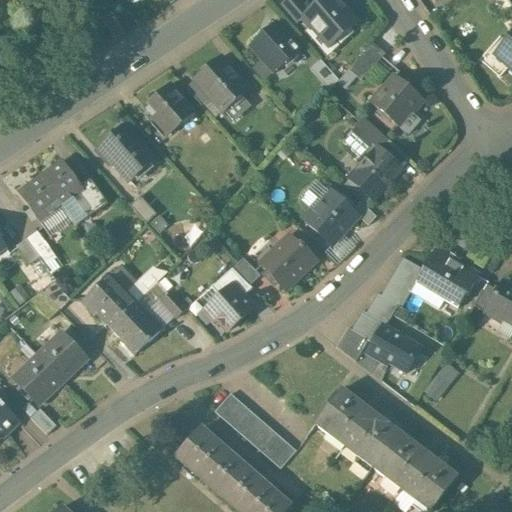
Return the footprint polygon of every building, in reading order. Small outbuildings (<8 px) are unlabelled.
[(308,14),(295,0),(290,0),(283,6),(299,23),(302,20),(302,19),(308,14)] [(357,24),(335,0),(323,0),(308,14),(302,19),(302,20),(312,31),(313,30),(330,48),(357,24)] [(299,53),(275,26),(251,47),(264,61),(267,59),(278,72),(299,53)] [(511,36),(499,52),(511,62),(507,66),(511,70),(511,36)] [(372,45),(348,71),(362,83),(385,56),(372,45)] [(251,90),(223,58),(196,82),(212,99),(233,124),(251,108),(242,98),(251,90)] [(339,82),(320,61),(310,71),(330,92),(339,82)] [(424,102),(397,79),(374,106),(397,126),(408,113),(412,117),(424,102)] [(212,99),(196,82),(187,90),(202,107),(212,99)] [(196,113),(171,85),(147,106),(156,116),(151,121),(167,139),(196,113)] [(388,141),(362,119),(350,133),(372,152),(376,148),(379,152),(388,141)] [(156,162),(126,128),(99,153),(130,185),(132,184),(129,181),(141,170),(143,173),(156,162)] [(372,152),(361,165),(362,166),(343,188),(361,203),(368,210),(401,171),(379,152),(376,148),(372,152)] [(83,193),(63,165),(41,181),(61,209),(83,193)] [(61,209),(41,181),(20,196),(39,224),(61,209)] [(334,194),(317,212),(314,209),(304,220),(332,247),(359,218),(360,217),(354,211),(334,194)] [(156,215),(140,196),(130,205),(146,224),(156,215)] [(368,210),(361,203),(354,211),(360,217),(359,218),(368,227),(377,218),(368,210)] [(48,250),(36,233),(26,240),(38,257),(48,250)] [(301,248),(290,238),(280,249),(282,251),(264,269),(287,293),(318,262),(302,247),(301,248)] [(38,257),(26,240),(16,247),(31,267),(40,260),(38,257)] [(478,278),(447,259),(449,256),(437,249),(418,282),(445,299),(446,303),(457,310),(465,297),(467,298),(473,287),(478,278)] [(40,260),(31,267),(41,282),(51,275),(40,260)] [(259,278),(243,261),(232,271),(249,288),(259,278)] [(154,268),(125,295),(135,306),(157,284),(168,273),(156,271),(154,268)] [(232,271),(211,289),(216,295),(216,301),(232,287),(242,299),(252,290),(249,288),(232,271)] [(488,284),(478,278),(473,287),(483,293),(487,287),(488,284)] [(125,295),(110,279),(82,305),(94,317),(96,314),(111,329),(135,306),(125,295)] [(70,301),(55,284),(44,295),(59,312),(70,301)] [(169,296),(157,284),(135,306),(162,333),(176,321),(160,304),(169,296)] [(511,289),(503,284),(497,293),(484,314),(501,324),(503,322),(511,327),(511,289)] [(242,299),(232,287),(216,301),(207,310),(228,333),(253,311),(242,299)] [(497,293),(487,287),(483,293),(474,308),(484,314),(497,293)] [(188,311),(172,294),(169,296),(160,304),(176,321),(188,311)] [(135,306),(111,329),(124,343),(121,345),(133,358),(134,358),(147,346),(148,347),(162,333),(135,306)] [(86,360),(51,323),(26,347),(37,358),(62,384),(86,360)] [(423,349),(382,325),(378,333),(371,344),(367,341),(361,352),(388,368),(406,379),(423,349)] [(133,358),(121,345),(114,352),(126,364),(133,358)] [(37,358),(13,381),(38,407),(62,384),(37,358)] [(437,403),(460,374),(447,364),(424,393),(437,403)] [(0,405),(9,398),(0,388),(0,405)] [(373,472),(400,435),(342,392),(314,429),(373,472)] [(224,422),(240,404),(230,396),(214,414),(224,422)] [(233,430),(249,412),(240,404),(224,422),(233,430)] [(0,406),(0,436),(15,422),(4,411),(4,410),(0,406)] [(55,427),(39,412),(30,421),(46,436),(55,427)] [(242,438),(258,420),(249,412),(233,430),(242,438)] [(252,446),(267,429),(258,420),(242,438),(252,446)] [(261,454),(276,437),(267,429),(252,446),(261,454)] [(221,497),(245,469),(200,431),(176,460),(221,497)] [(426,511),(433,511),(458,478),(400,435),(373,472),(426,511)] [(270,462),(286,445),(276,437),(261,454),(270,462)] [(280,470),(295,453),(286,445),(270,462),(280,470)] [(245,469),(221,497),(238,511),(287,511),(291,508),(245,469)]
